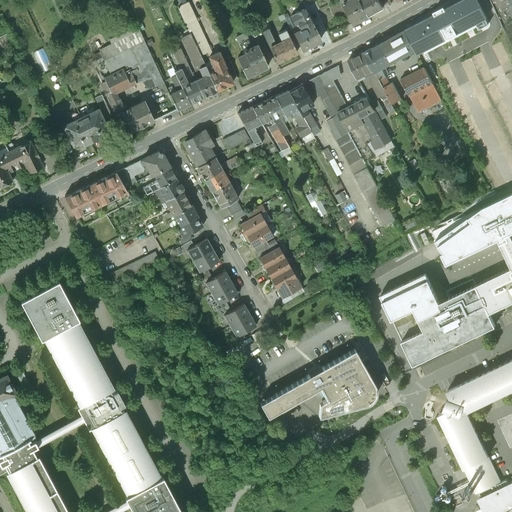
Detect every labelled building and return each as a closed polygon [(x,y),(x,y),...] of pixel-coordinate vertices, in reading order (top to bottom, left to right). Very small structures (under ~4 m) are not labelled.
[(212,54),(188,0),(177,5),(190,33),(202,59),(212,54)] [(343,0),(356,22),(369,15),(360,0),(343,0)] [(360,0),(369,15),(384,7),(379,0),(360,0)] [(405,29),(415,49),(418,53),(423,50),(424,53),(477,26),(479,29),(488,24),(485,18),(486,17),(477,0),(460,0),(445,8),(444,5),(433,11),(434,14),(405,29)] [(511,1),(511,0),(494,0),(495,0),(497,0),(502,9),(507,6),(507,5),(510,4),(511,8),(510,8),(509,10),(511,16),(511,1)] [(311,23),(304,8),(290,15),(293,20),(299,16),(304,27),(295,32),(303,48),(321,39),(317,32),(322,29),(318,21),(313,24),(312,23),(311,23)] [(291,26),(286,12),(283,13),(285,17),(289,27),(291,26)] [(285,29),(278,32),(281,36),(276,39),(277,42),(274,43),(268,30),(273,28),(271,22),(268,23),(267,21),(258,25),(276,61),(296,51),(285,29)] [(405,29),(382,42),(392,62),(415,49),(405,29)] [(257,44),(251,47),(243,32),(235,36),(242,51),(243,54),(237,57),(247,76),(267,66),(257,44)] [(202,59),(190,33),(181,37),(195,66),(197,65),(203,77),(195,80),(203,97),(216,90),(202,59)] [(167,88),(144,41),(104,61),(111,75),(104,77),(107,82),(102,85),(107,96),(140,81),(149,98),(158,117),(176,109),(167,88)] [(382,42),(365,52),(379,79),(385,76),(386,76),(382,67),(392,62),(382,42)] [(180,48),(172,51),(177,61),(179,60),(183,68),(188,65),(180,48)] [(212,54),(202,59),(216,90),(233,83),(218,51),(212,54)] [(365,52),(348,60),(349,60),(348,60),(357,78),(364,74),(367,75),(379,97),(387,93),(379,79),(365,52)] [(375,157),(367,143),(371,141),(374,139),(354,103),(348,106),(333,79),(340,75),(339,66),(339,65),(339,64),(318,75),(365,163),(375,157)] [(195,80),(189,83),(182,67),(174,71),(176,75),(182,87),(189,103),(203,97),(195,80)] [(425,67),(402,79),(402,78),(401,79),(409,95),(413,93),(417,101),(425,97),(429,105),(441,98),(425,67)] [(176,75),(171,77),(177,89),(182,87),(176,75)] [(365,163),(318,75),(309,80),(318,96),(319,95),(331,118),(326,121),(382,226),(396,219),(365,163)] [(393,82),(389,83),(385,76),(379,79),(387,93),(389,97),(392,103),(401,98),(393,82)] [(301,83),(288,91),(309,128),(315,124),(316,124),(308,111),(306,110),(305,108),(313,103),(301,83)] [(177,89),(173,91),(171,86),(167,88),(176,109),(189,103),(182,87),(177,89)] [(288,91),(288,90),(274,96),(284,114),(285,115),(288,114),(293,111),(294,113),(293,115),(299,126),(295,128),(301,138),(312,132),(309,128),(288,91)] [(111,115),(101,94),(94,97),(105,118),(111,115)] [(284,114),(274,96),(263,101),(272,117),(277,115),(281,113),(283,115),(284,114)] [(370,101),(368,96),(354,103),(374,139),(371,141),(376,149),(391,140),(382,123),(380,119),(370,101)] [(389,97),(384,99),(391,113),(396,111),(392,103),(389,97)] [(149,98),(125,109),(120,99),(117,101),(111,104),(125,133),(158,117),(149,98)] [(387,116),(376,98),(371,101),(371,100),(370,101),(380,119),(387,116)] [(263,101),(252,106),(261,122),(265,120),(282,150),(288,146),(272,117),(263,101)] [(252,106),(237,113),(246,129),(252,126),(261,122),(252,106)] [(98,108),(81,117),(92,141),(101,136),(99,132),(108,128),(98,108)] [(282,122),(277,115),(272,117),(287,144),(292,142),(287,132),(288,132),(282,122)] [(81,117),(64,125),(68,135),(71,140),(73,145),(82,141),(84,145),(92,141),(81,117)] [(315,124),(309,128),(312,132),(313,135),(319,132),(315,124)] [(252,126),(246,129),(255,145),(261,142),(252,126)] [(66,136),(63,129),(56,132),(62,144),(71,140),(68,135),(66,136)] [(244,129),(222,139),(227,149),(249,138),(244,129)] [(204,130),(184,141),(184,143),(197,166),(197,165),(197,166),(214,157),(214,156),(208,146),(212,144),(204,130)] [(27,139),(19,143),(20,145),(15,147),(13,143),(11,144),(11,142),(5,145),(8,150),(9,153),(17,168),(25,164),(29,171),(43,164),(39,156),(35,148),(35,149),(30,139),(28,141),(27,139)] [(54,139),(47,143),(52,153),(59,150),(54,139)] [(327,148),(322,150),(328,161),(333,158),(327,148)] [(8,150),(0,154),(0,188),(1,188),(3,187),(4,186),(4,185),(4,183),(12,179),(10,174),(13,173),(11,170),(17,168),(9,153),(8,150)] [(158,151),(142,159),(145,163),(151,174),(169,166),(161,152),(158,151)] [(236,156),(219,165),(221,169),(232,162),(238,159),(236,156)] [(214,157),(197,166),(204,178),(221,169),(219,165),(214,157)] [(142,159),(116,171),(125,187),(137,181),(134,174),(142,170),(143,165),(145,163),(142,159)] [(221,169),(204,178),(211,190),(228,181),(223,172),(234,166),(232,162),(221,169)] [(151,174),(151,175),(152,178),(155,176),(157,180),(155,181),(142,187),(146,193),(155,189),(176,178),(169,166),(151,174)] [(248,170),(241,174),(248,186),(255,182),(248,170)] [(79,189),(65,196),(76,216),(83,213),(82,211),(91,207),(92,208),(108,200),(108,199),(117,195),(117,196),(127,191),(116,172),(105,177),(79,189)] [(176,178),(155,189),(162,201),(183,190),(176,178)] [(228,181),(211,190),(218,202),(221,207),(225,205),(235,199),(237,198),(228,181)] [(183,190),(162,201),(164,205),(167,204),(171,211),(173,215),(191,205),(191,204),(183,190)] [(433,239),(446,264),(497,237),(500,242),(509,238),(507,234),(511,231),(511,190),(486,203),(433,239)] [(235,199),(225,205),(231,215),(241,209),(235,199)] [(318,199),(310,203),(318,217),(326,212),(318,199)] [(261,204),(246,213),(249,218),(260,212),(265,210),(261,204)] [(191,205),(173,215),(179,225),(197,215),(191,205)] [(171,211),(162,217),(164,220),(173,215),(171,211)] [(249,218),(240,223),(240,224),(244,231),(241,233),(243,237),(266,224),(266,223),(260,213),(260,212),(249,218)] [(326,212),(318,217),(321,223),(329,218),(326,212)] [(179,225),(176,226),(182,236),(189,233),(202,225),(197,215),(179,225)] [(266,224),(243,237),(245,241),(249,239),(253,246),(252,246),(253,247),(273,235),(272,235),(266,225),(267,225),(266,224)] [(182,236),(178,238),(181,243),(192,238),(189,233),(182,236)] [(194,245),(186,249),(193,260),(213,249),(206,238),(194,245)] [(191,240),(180,246),(183,251),(186,249),(194,245),(191,240)] [(275,241),(256,252),(259,257),(278,246),(275,241)] [(259,257),(259,258),(265,267),(265,268),(284,256),(279,247),(279,246),(278,246),(259,257)] [(213,249),(193,260),(199,271),(206,267),(219,260),(213,249)] [(155,251),(108,274),(112,284),(159,261),(155,251)] [(284,256),(265,268),(271,278),(270,278),(271,278),(290,267),(284,257),(284,256)] [(160,264),(123,281),(127,288),(163,271),(160,264)] [(511,265),(487,278),(502,308),(511,303),(511,265)] [(199,271),(196,273),(199,278),(209,272),(206,267),(199,271)] [(290,267),(271,278),(276,288),(277,288),(282,297),(288,293),(301,286),(296,277),(290,267)] [(212,277),(205,282),(211,293),(231,281),(225,270),(212,277)] [(209,272),(199,278),(202,283),(205,282),(212,277),(209,272)] [(439,301),(430,282),(416,289),(411,280),(381,294),(414,363),(495,324),(490,313),(502,308),(487,278),(476,284),(473,278),(446,291),(449,296),(439,301)] [(112,388),(76,320),(79,318),(58,279),(20,299),(41,339),(45,336),(81,404),(110,389),(112,388)] [(231,281),(211,293),(217,304),(225,300),(237,292),(231,281)] [(301,286),(288,293),(291,298),(304,291),(301,286)] [(217,304),(214,306),(217,311),(228,305),(225,300),(217,304)] [(231,310),(223,314),(230,325),(250,314),(243,303),(231,310)] [(228,305),(217,311),(220,316),(223,314),(231,310),(228,305)] [(250,314),(230,325),(236,336),(243,332),(256,325),(250,314)] [(236,336),(233,338),(236,343),(246,337),(243,332),(236,336)] [(271,396),(260,402),(267,415),(279,409),(319,385),(327,397),(320,402),(318,414),(363,404),(368,401),(374,396),(376,388),(374,383),(354,348),(271,396)] [(511,358),(447,390),(452,400),(449,402),(449,401),(447,405),(448,406),(449,408),(439,413),(477,492),(479,491),(501,480),(468,411),(468,409),(511,388),(511,358)] [(6,374),(0,377),(0,454),(1,453),(28,439),(30,438),(29,437),(35,435),(34,433),(33,434),(12,394),(16,392),(6,374)] [(159,477),(123,409),(121,410),(119,407),(124,404),(117,390),(112,393),(110,389),(81,404),(77,406),(88,428),(93,426),(128,494),(124,496),(127,500),(129,505),(132,511),(181,511),(162,476),(159,477)] [(262,426),(245,435),(255,452),(272,444),(262,426)] [(69,511),(38,454),(36,455),(32,448),(37,445),(34,439),(29,442),(28,439),(1,453),(3,456),(0,457),(0,463),(1,465),(6,462),(10,469),(7,470),(29,511),(115,511),(129,505),(127,500),(104,511),(69,511)] [(511,511),(511,481),(509,482),(507,477),(501,480),(479,491),(482,496),(479,497),(483,506),(477,511),(511,511)] [(446,483),(439,487),(433,495),(437,502),(446,503),(454,499),(446,483)] [(470,483),(461,487),(466,496),(474,492),(470,483)]
